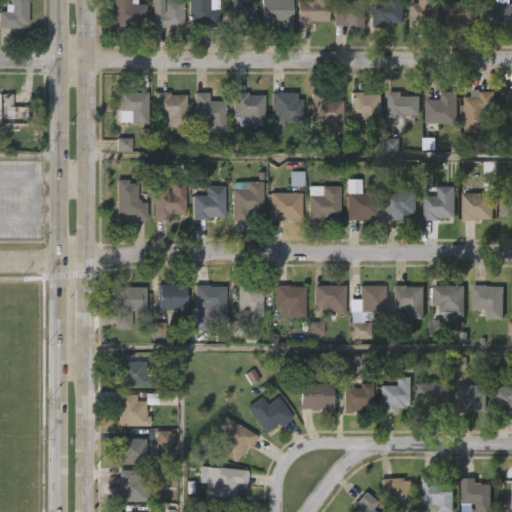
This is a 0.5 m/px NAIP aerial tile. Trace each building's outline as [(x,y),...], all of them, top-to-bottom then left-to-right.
[(0,27),(0,4),(7,4),(7,0),(25,0),(25,24),(18,24),(18,27),(0,27)] [(135,0),(135,4),(144,4),(143,25),(125,24),(125,26),(111,26),(111,0),(135,0)] [(181,0),(180,26),(150,25),(150,11),(158,12),(158,0),(181,0)] [(216,0),(216,22),(186,21),(186,0),(216,0)] [(250,26),(222,26),(223,0),(238,0),(238,5),(251,5),(250,26)] [(290,18),(290,26),(278,26),(278,23),(258,22),(258,0),(289,0),(289,18),(290,18)] [(327,0),(327,21),(310,21),(310,27),(295,27),(295,1),(301,1),(301,0),(327,0)] [(364,0),(364,1),(364,26),(331,25),(331,0),(364,0)] [(374,25),(371,25),(372,3),(378,3),(378,0),(401,0),(401,23),(392,23),(392,25),(374,25)] [(413,27),(408,27),(408,3),(416,4),(416,0),(436,0),(436,23),(427,23),(427,27),(413,27)] [(460,3),(460,5),(475,5),(475,25),(462,25),(462,28),(442,27),(442,1),(460,1),(460,3)] [(497,4),(497,5),(511,5),(511,23),(495,23),(494,27),(481,27),(481,1),(497,1),(497,4)] [(208,91),(208,100),(225,100),(225,130),(208,130),(208,122),(203,122),(203,130),(197,130),(197,122),(193,122),(193,91),(208,91)] [(248,91),(248,93),(264,93),(264,125),(235,125),(235,115),(233,115),(233,91),(248,91)] [(511,91),(511,125),(502,125),(502,91),(511,91)] [(148,96),(148,123),(131,124),(131,111),(122,111),(119,108),(119,93),(147,92),(148,96)] [(170,92),(170,94),(186,94),(186,127),(161,125),(158,124),(159,117),(154,117),(155,92),(170,92)] [(297,93),(297,99),(303,99),(303,121),(284,121),(284,129),(272,129),(272,92),(297,93)] [(326,92),(326,100),(343,100),(342,132),(316,131),(316,123),(312,123),(312,92),(326,92)] [(365,92),(365,95),(382,95),(382,127),(365,127),(364,117),(351,117),(351,92),(365,92)] [(402,92),(402,96),(420,96),(420,115),(402,115),(402,118),(389,118),(389,92),(402,92)] [(435,124),(435,133),(429,133),(429,124),(426,124),(426,100),(441,100),(441,92),(459,92),(458,124),(435,124)] [(487,133),(464,133),(465,97),(480,98),(481,92),(496,92),(495,110),(487,110),(487,133)] [(14,95),(14,104),(29,105),(28,125),(0,124),(0,93),(14,93),(14,95)] [(117,151),(131,151),(131,138),(116,138),(117,151)] [(386,152),(398,152),(398,139),(386,139),(386,152)] [(303,172),(289,172),(290,186),(304,186),(303,172)] [(126,179),(126,182),(135,182),(135,198),(138,198),(137,202),(144,202),(144,219),(129,219),(129,214),(114,214),(115,178),(126,179)] [(183,181),(182,214),(165,214),(165,220),(151,219),(152,181),(164,181),(164,190),(168,191),(168,181),(183,181)] [(193,220),(189,220),(190,195),(203,195),(203,181),(223,182),(222,217),(204,217),(204,220),(193,220)] [(262,181),(262,182),(267,182),(267,194),(262,194),(262,212),(246,211),(246,220),(231,220),(232,181),(262,181)] [(379,193),(378,219),(367,219),(367,222),(347,221),(348,185),(359,186),(359,193),(379,193)] [(313,220),(309,220),(309,186),(340,186),(340,218),(323,218),(323,220),(313,220)] [(456,187),(456,188),(460,188),(460,194),(456,194),(456,219),(440,219),(440,221),(424,221),(425,196),(438,196),(438,187),(456,187)] [(415,191),(414,214),(409,214),(409,220),(383,220),(383,190),(415,191)] [(273,220),(269,220),(269,193),(301,193),(301,220),(273,220)] [(466,220),(462,220),(462,193),(493,193),(494,220),(466,220)] [(511,217),(499,217),(500,198),(511,198),(511,217)] [(183,284),(183,314),(172,314),(172,309),(155,309),(156,284),(183,284)] [(206,285),(223,286),(223,318),(189,318),(189,311),(193,311),(193,309),(192,309),(192,284),(206,285)] [(260,285),(259,316),(249,315),(249,311),(234,311),(235,284),(260,285)] [(286,285),(286,286),(302,286),(302,319),(277,317),(277,309),(271,309),(272,285),(286,285)] [(343,285),(342,315),(333,315),(333,312),(311,311),(312,285),(343,285)] [(361,320),(361,322),(368,322),(368,339),(348,339),(348,311),(357,311),(357,285),(383,285),(383,312),(373,312),(373,320),(361,320)] [(405,285),(405,286),(422,286),(422,319),(402,319),(403,309),(391,309),(391,285),(405,285)] [(463,286),(462,316),(446,317),(446,312),(437,312),(437,305),(431,305),(432,285),(463,286)] [(502,287),(501,319),(484,319),(484,310),(470,309),(470,285),(502,287)] [(130,330),(115,330),(115,287),(145,287),(145,311),(131,311),(130,330)] [(442,335),(442,320),(430,320),(430,335),(442,335)] [(323,335),(323,322),(310,322),(310,336),(323,335)] [(151,339),(168,340),(169,323),(151,323),(151,339)] [(360,373),(338,373),(338,354),(355,354),(355,366),(360,366),(360,373)] [(145,361),(149,362),(149,371),(146,371),(146,375),(149,375),(149,387),(118,386),(119,361),(145,361)] [(381,412),(378,412),(378,385),(394,385),(394,377),(409,377),(409,405),(402,405),(402,408),(391,408),(391,412),(381,412)] [(511,377),(511,408),(493,408),(493,386),(509,386),(509,377),(511,377)] [(331,383),(330,413),(318,413),(318,409),(297,409),(297,383),(331,383)] [(342,412),(340,412),(341,387),(357,388),(357,383),(371,383),(371,408),(362,408),(362,410),(342,412)] [(448,384),(447,412),(432,412),(432,409),(414,408),(415,383),(448,384)] [(457,412),(453,412),(453,385),(485,385),(484,412),(457,412)] [(143,392),(156,393),(156,404),(143,404),(143,407),(152,407),(152,417),(147,417),(147,426),(117,426),(117,407),(111,407),(111,397),(116,397),(116,394),(134,395),(133,401),(142,401),(142,397),(137,397),(137,392),(143,392)] [(275,396),(290,418),(278,427),(276,423),(262,433),(244,407),(259,396),(264,404),(275,396)] [(254,435),(256,437),(249,448),(243,446),(234,462),(211,448),(216,439),(214,438),(220,430),(216,427),(222,416),(254,435)] [(170,431),(156,431),(156,444),(170,444),(170,431)] [(136,438),(143,439),(142,448),(144,448),(144,453),(147,453),(147,464),(116,464),(116,438),(136,438)] [(199,466),(245,470),(244,486),(235,485),(233,502),(203,499),(204,482),(197,481),(199,466)] [(147,470),(147,501),(112,501),(112,476),(110,476),(110,470),(147,470)] [(437,476),(437,482),(453,482),(453,511),(420,511),(421,475),(437,476)] [(474,477),(474,484),(490,484),(490,511),(475,511),(475,503),(468,503),(468,511),(462,511),(462,504),(461,504),(461,477),(474,477)] [(401,478),(402,481),(409,481),(410,511),(391,511),(391,496),(379,497),(378,478),(401,478)] [(373,511),(351,511),(357,505),(353,503),(362,491),(376,502),(370,509),(373,511)]
